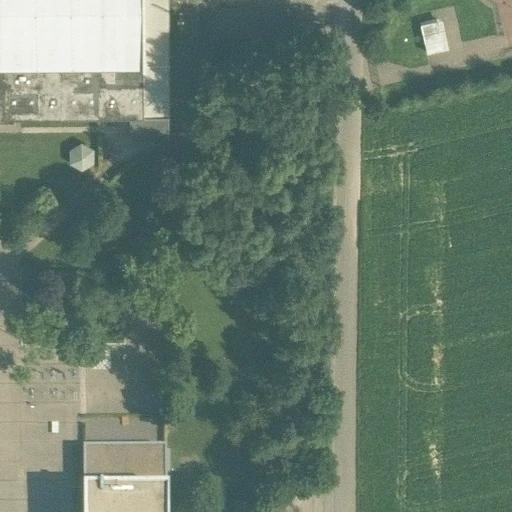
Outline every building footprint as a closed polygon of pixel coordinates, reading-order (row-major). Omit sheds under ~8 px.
[(0,0),(0,116),(129,116),(142,116),(142,0),(0,0)] [(142,0),(142,116),(129,116),(129,138),(151,137),(151,133),(160,123),(160,116),(167,116),(166,0),(142,0)] [(264,14),(248,14),(249,32),(265,31),(264,14)] [(434,15),(417,19),(424,47),(440,43),(434,15)] [(76,170),(96,159),(86,142),(67,152),(76,170)] [(82,498),(165,497),(164,451),(81,451),(82,498)] [(164,511),(165,497),(82,498),(81,511),(164,511)]
